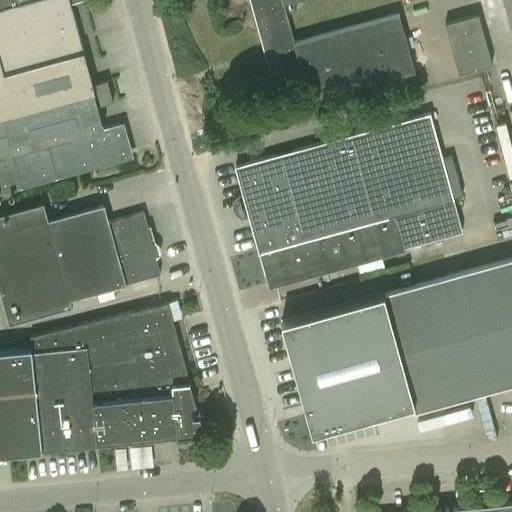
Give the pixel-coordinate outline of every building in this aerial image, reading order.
[(0,0),(0,193),(133,157),(124,122),(103,127),(97,106),(92,84),(70,3),(81,0),(0,0)] [(313,109),(310,99),(414,70),(399,13),(294,42),(283,3),(294,0),(249,0),(273,86),(303,78),(308,98),(232,119),(235,130),(313,109)] [(511,0),(503,0),(511,32),(511,0)] [(479,14),(445,23),(459,73),(492,64),(479,14)] [(106,79),(92,84),(97,106),(113,101),(106,79)] [(267,284),(404,247),(397,221),(455,205),(429,112),(235,166),(267,284)] [(70,306),(68,299),(160,274),(143,211),(109,221),(104,204),(46,220),(42,202),(0,213),(0,299),(7,324),(70,306)] [(381,292),(281,320),(312,431),(412,403),(414,409),(511,381),(511,256),(381,293),(381,292)] [(238,287),(263,283),(259,259),(233,263),(238,287)] [(0,454),(41,450),(97,444),(97,442),(175,434),(199,432),(201,428),(197,415),(193,415),(189,381),(167,302),(30,336),(31,347),(0,350),(0,454)] [(511,511),(511,500),(500,502),(500,511),(511,511)] [(500,511),(500,502),(398,511),(500,511)]
